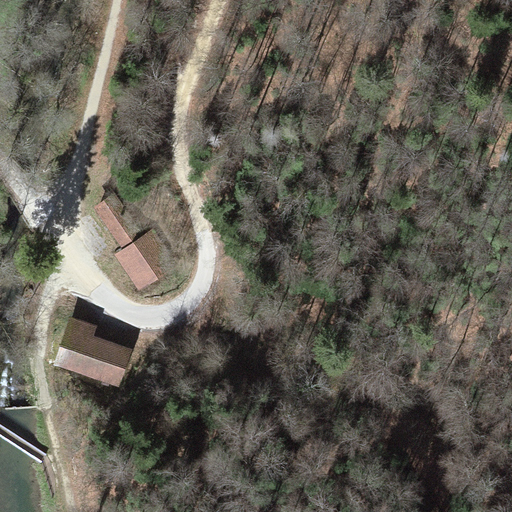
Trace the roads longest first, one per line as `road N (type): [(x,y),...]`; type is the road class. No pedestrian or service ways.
road 1 (track): [(70,261),(104,299),(138,314),(174,309),(199,291),(206,258),(182,173),(176,113),(216,0)]
road 2 (track): [(53,234),(70,261),(47,304),(41,359),(56,511)]
road 3 (track): [(114,0),(53,234)]
road 4 (track): [(511,77),(417,19),(402,0)]
